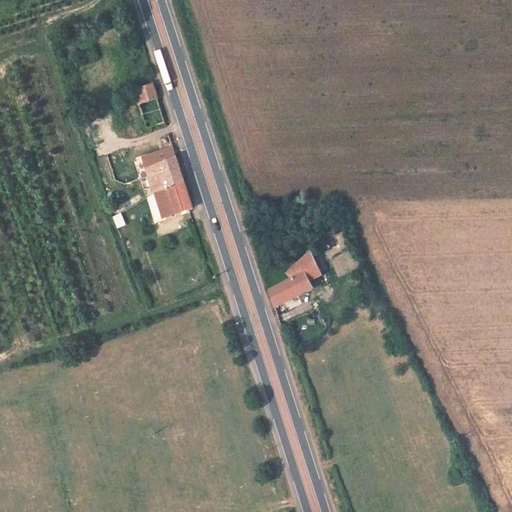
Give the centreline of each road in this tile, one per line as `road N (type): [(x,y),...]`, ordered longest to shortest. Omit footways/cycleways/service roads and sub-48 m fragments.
road 1 (primary): [(314,511),(151,0)]
road 2 (track): [(0,365),(242,286)]
